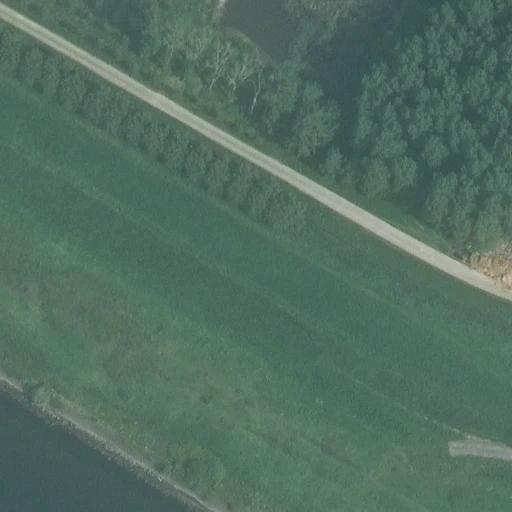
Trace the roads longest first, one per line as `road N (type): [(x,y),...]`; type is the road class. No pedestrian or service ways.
road 1 (track): [(0,76),(463,347),(511,363)]
road 2 (track): [(511,299),(176,121),(0,17)]
